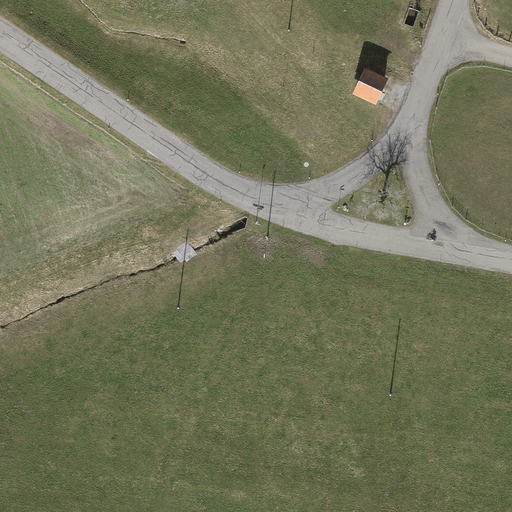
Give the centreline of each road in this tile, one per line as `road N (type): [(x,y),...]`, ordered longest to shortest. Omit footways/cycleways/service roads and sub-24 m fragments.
road 1 (tertiary): [(281,213),(215,185),(0,37)]
road 2 (residential): [(281,213),(356,238),(441,248)]
road 3 (tertiary): [(456,0),(405,147)]
road 4 (tertiary): [(405,147),(281,213)]
